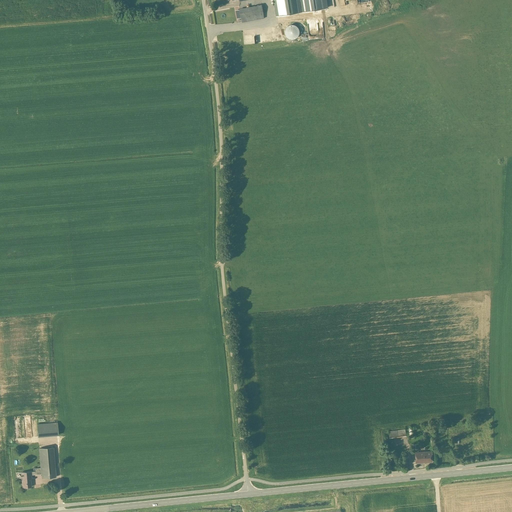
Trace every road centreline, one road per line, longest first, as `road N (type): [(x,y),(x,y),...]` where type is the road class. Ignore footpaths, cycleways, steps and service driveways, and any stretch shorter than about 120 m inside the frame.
road 1 (unclassified): [(249,494),(222,274),(221,146),(202,0)]
road 2 (secondary): [(511,467),(249,494)]
road 3 (secondary): [(249,494),(81,511)]
